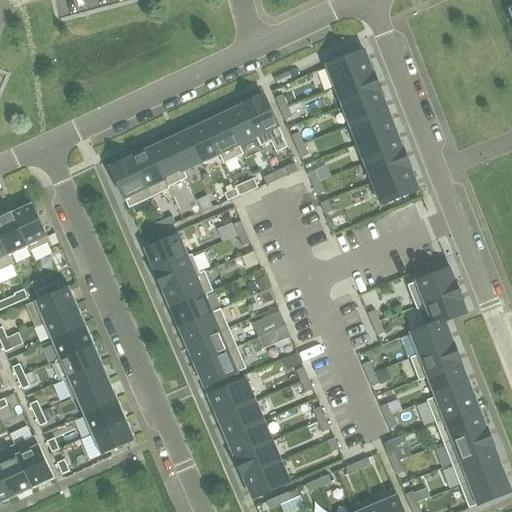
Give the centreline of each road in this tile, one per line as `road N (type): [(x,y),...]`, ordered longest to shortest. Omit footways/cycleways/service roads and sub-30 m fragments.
road 1 (residential): [(47,145),(203,511)]
road 2 (residential): [(369,0),(511,369)]
road 3 (residential): [(47,145),(255,49)]
